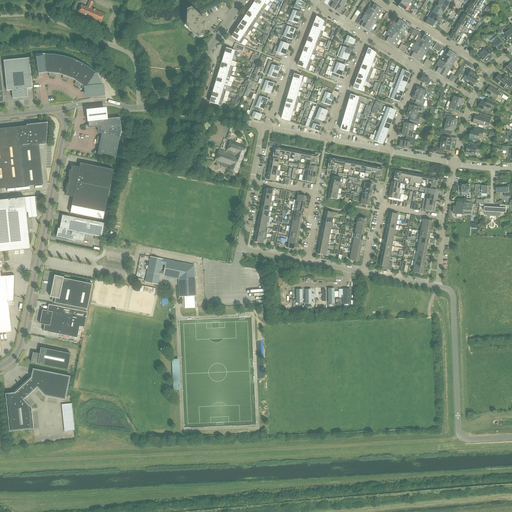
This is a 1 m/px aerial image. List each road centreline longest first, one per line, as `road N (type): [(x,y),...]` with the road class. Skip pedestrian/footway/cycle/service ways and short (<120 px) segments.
road 1 (unclassified): [(59,109),(64,128),(20,345),(0,366)]
road 2 (tertiary): [(511,438),(460,434),(454,327)]
road 3 (tertiary): [(308,261),(240,247),(252,181)]
road 4 (residential): [(268,126),(311,10),(319,7)]
